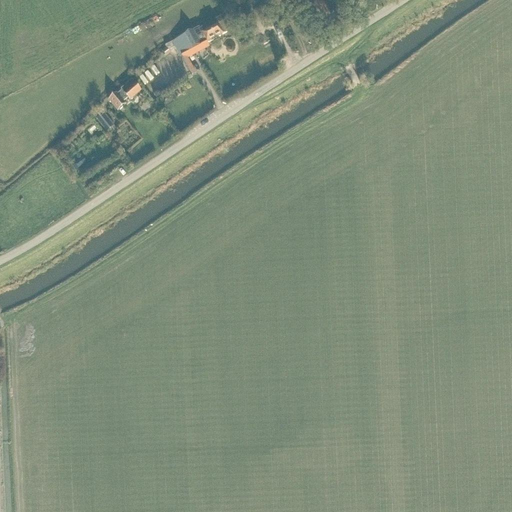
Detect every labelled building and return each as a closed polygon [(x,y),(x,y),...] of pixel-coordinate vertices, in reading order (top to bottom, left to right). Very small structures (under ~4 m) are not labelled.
[(330,36),(343,27),(337,17),(342,13),(333,0),(311,0),(310,1),(311,2),(301,8),(308,19),(312,16),(320,28),(323,26),(330,36)] [(259,16),(276,6),(273,1),(256,11),(259,16)] [(169,52),(174,49),(179,58),(181,57),(185,55),(201,46),(206,43),(207,44),(227,33),(222,23),(225,22),(222,17),(215,21),(199,30),(198,29),(177,41),(171,43),(165,47),(166,48),(162,51),(166,57),(170,53),(169,52)] [(196,74),(188,59),(184,61),(192,76),(196,74)] [(129,101),(141,92),(132,81),(120,91),(121,92),(117,95),(116,94),(108,101),(117,112),(125,105),(123,103),(127,99),(129,101)] [(104,115),(96,120),(107,133),(114,127),(104,115)]
